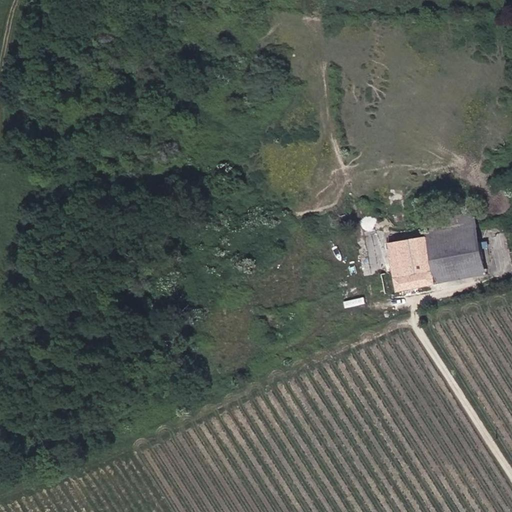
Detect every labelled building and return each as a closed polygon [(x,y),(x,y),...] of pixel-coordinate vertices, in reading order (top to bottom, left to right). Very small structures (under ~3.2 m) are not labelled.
[(400,242),(411,239),(407,227),(397,231),(400,242)] [(418,242),(421,253),(462,244),(459,232),(418,242)] [(412,244),(415,255),(421,253),(418,242),(412,244)] [(475,291),(462,244),(421,253),(434,303),(475,291)] [(434,303),(421,253),(415,255),(428,304),(434,303)] [(388,316),(428,304),(415,255),(375,268),(383,296),(388,316)] [(388,316),(383,296),(352,305),(359,326),(388,316)]
